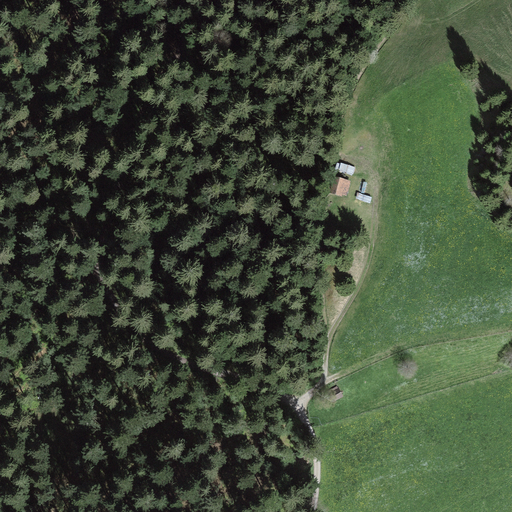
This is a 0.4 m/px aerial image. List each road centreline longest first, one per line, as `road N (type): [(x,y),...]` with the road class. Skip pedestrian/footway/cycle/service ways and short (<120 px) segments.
road 1 (track): [(203,0),(131,139),(113,204),(105,286),(119,313),(179,358),(275,385),(296,401),(311,479),(308,511)]
road 2 (track): [(326,336),(316,238),(321,165),(353,73),(412,0)]
road 3 (track): [(320,379),(326,336),(368,244),(371,190)]
